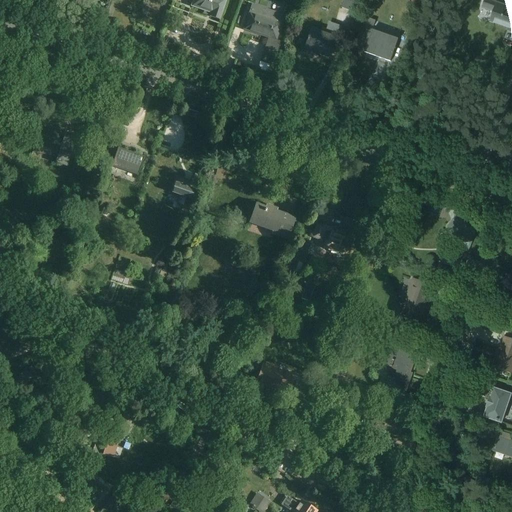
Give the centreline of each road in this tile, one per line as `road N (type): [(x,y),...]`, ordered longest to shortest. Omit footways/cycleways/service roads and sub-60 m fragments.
road 1 (tertiary): [(511,196),(0,14)]
road 2 (residential): [(373,511),(0,289)]
road 3 (residential): [(396,511),(511,212)]
